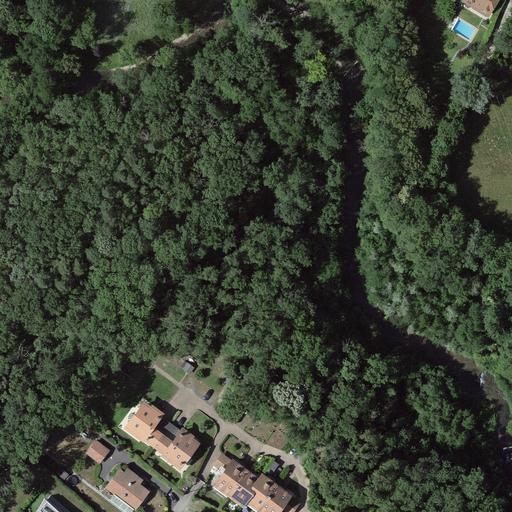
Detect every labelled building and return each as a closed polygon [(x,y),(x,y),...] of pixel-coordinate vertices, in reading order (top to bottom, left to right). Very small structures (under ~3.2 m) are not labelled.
[(496,0),(461,0),(487,16),(496,0)] [(507,71),(500,68),(497,75),(504,78),(507,71)] [(146,441),(155,447),(173,424),(164,418),(167,414),(154,405),(153,406),(146,401),(125,428),(145,443),(146,441)] [(182,431),(173,424),(155,447),(164,454),(163,456),(182,471),(203,443),(196,438),(197,437),(184,427),(182,431)] [(97,440),(86,453),(100,464),(111,451),(97,440)] [(212,483),(228,495),(248,468),(232,456),(230,458),(221,452),(212,464),(221,470),(212,483)] [(70,475),(60,467),(56,473),(65,480),(70,475)] [(125,472),(121,469),(106,488),(136,510),(151,491),(141,484),(144,480),(128,468),(125,472)] [(243,506),(246,501),(265,473),(261,470),(258,475),(248,468),(228,495),(243,506)] [(246,501),(258,509),(277,482),(265,473),(246,501)] [(190,484),(183,479),(177,487),(184,492),(190,484)] [(293,494),(277,482),(258,509),(261,511),(278,511),(281,508),(286,511),(293,511),(300,503),(291,496),(293,494)]
